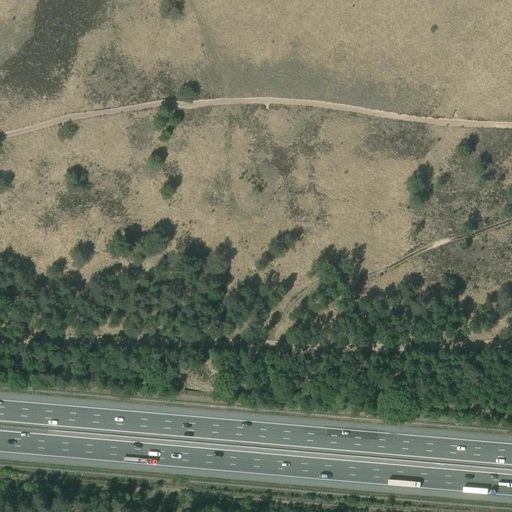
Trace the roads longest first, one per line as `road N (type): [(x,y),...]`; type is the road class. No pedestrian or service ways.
road 1 (track): [(0,137),(116,111),(231,101),(511,126)]
road 2 (motorway): [(0,441),(511,484)]
road 3 (motorway): [(511,456),(0,413)]
road 4 (track): [(0,338),(511,343)]
road 5 (track): [(266,344),(314,287),(365,278),(428,246),(511,220)]
